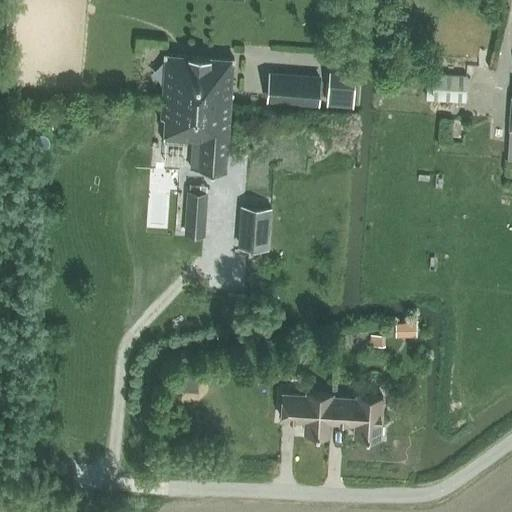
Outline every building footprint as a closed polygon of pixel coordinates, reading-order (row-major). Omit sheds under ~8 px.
[(226,171),(231,100),(234,60),(234,58),(165,53),(165,55),(166,55),(161,117),(165,117),(164,137),(201,140),(199,168),(191,167),(191,168),(226,171)] [(428,71),(427,98),(466,100),(468,73),(428,71)] [(333,72),(330,103),(355,105),(358,74),(333,72)] [(318,103),(320,79),(270,75),(268,99),(318,103)] [(437,131),(459,133),(460,114),(439,112),(437,131)] [(240,245),(269,248),(272,207),(243,205),(240,245)] [(224,302),(243,303),(243,288),(225,287),(224,302)] [(416,319),(408,319),(408,335),(416,334),(416,319)] [(368,343),(384,343),(383,329),(368,329),(368,343)] [(171,371),(171,390),(184,390),(185,372),(171,371)] [(401,392),(385,391),(384,410),(416,411),(417,386),(401,385),(401,392)] [(305,420),(304,432),(331,433),(331,421),(332,395),(333,395),(333,393),(307,392),(307,394),(283,392),(281,418),(305,420)] [(331,421),(355,423),(354,435),(380,436),(383,396),(357,395),(357,397),(333,395),(332,395),(331,421)]
